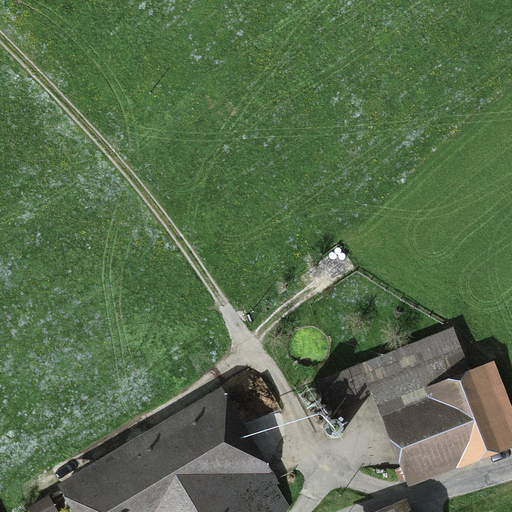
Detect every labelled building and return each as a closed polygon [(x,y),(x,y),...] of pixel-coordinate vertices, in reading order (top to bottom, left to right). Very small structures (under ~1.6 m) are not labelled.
[(381,414),(385,412),(408,472),(460,452),(465,463),(511,444),(511,405),(497,368),(452,385),(444,364),(372,391),(381,414)] [(306,404),(309,405),(312,405),(315,405),(317,403),(318,400),(319,398),(319,395),(318,392),(316,390),(313,389),(310,388),(308,389),(305,390),(303,392),(302,395),(302,398),(303,400),(304,403),(306,404)] [(287,511),(272,486),(275,484),(222,392),(133,444),(139,455),(75,492),(86,511),(287,511)] [(317,421),(319,422),(322,422),(325,421),(327,419),(329,417),(330,414),(329,411),(328,408),(326,406),(324,405),(321,405),(318,405),(315,406),(314,409),(312,411),(312,414),(313,417),(314,419),(317,421)] [(330,438),(333,439),(336,439),(338,438),(341,436),(342,434),(343,431),(343,428),(341,425),(340,423),(337,422),(334,422),(331,422),(329,424),(327,426),(326,428),(326,431),(326,434),(328,436),(330,438)] [(70,511),(67,488),(59,489),(61,511),(70,511)] [(29,509),(30,511),(55,511),(48,498),(29,509)]
